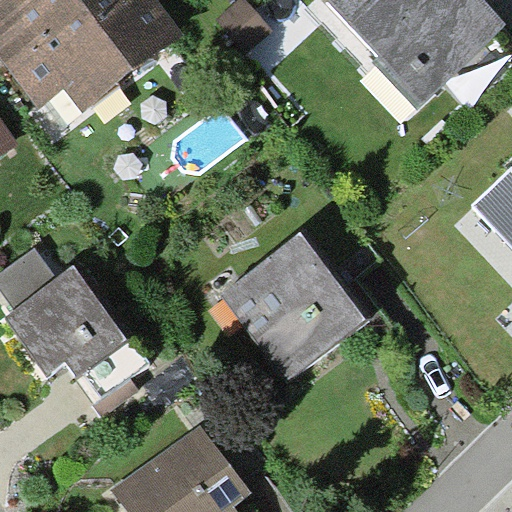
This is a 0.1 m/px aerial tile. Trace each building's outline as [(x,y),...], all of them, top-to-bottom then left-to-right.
[(170,39),(138,0),(0,0),(0,43),(48,104),(68,88),(84,107),(170,39)] [(504,24),(481,0),(330,0),(379,52),(370,61),(414,108),(504,24)] [(0,165),(20,152),(0,123),(0,165)] [(511,163),(470,203),(511,246),(511,163)] [(367,335),(304,249),(213,316),(271,398),(367,335)] [(146,377),(81,279),(66,289),(44,255),(0,284),(0,302),(58,390),(82,374),(102,405),(146,377)] [(245,511),(260,501),(202,426),(109,497),(120,511),(245,511)]
